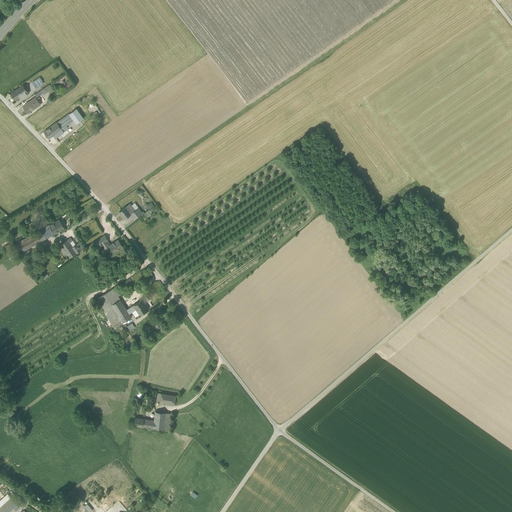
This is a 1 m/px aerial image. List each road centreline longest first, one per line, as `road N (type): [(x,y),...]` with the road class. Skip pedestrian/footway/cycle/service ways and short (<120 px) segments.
road 1 (track): [(392,511),(277,431),(511,229)]
road 2 (track): [(104,207),(406,0)]
road 3 (residential): [(223,359),(104,207),(0,95)]
